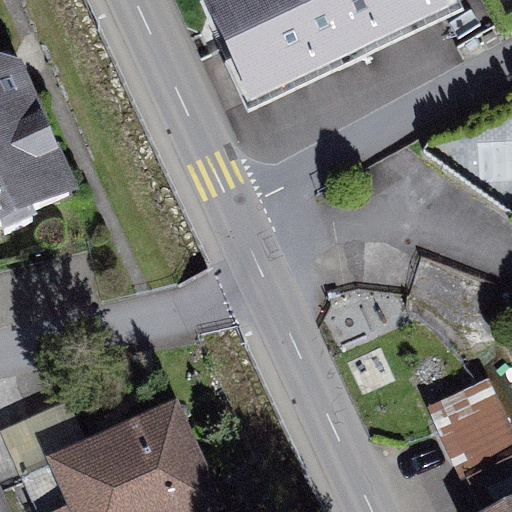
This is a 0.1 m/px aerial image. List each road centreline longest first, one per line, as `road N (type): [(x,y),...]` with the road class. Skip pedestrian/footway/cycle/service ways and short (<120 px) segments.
road 1 (residential): [(511,64),(233,212)]
road 2 (residential): [(266,281),(153,323),(0,357)]
road 3 (tertiary): [(373,511),(266,281)]
road 4 (tertiary): [(233,212),(135,0)]
